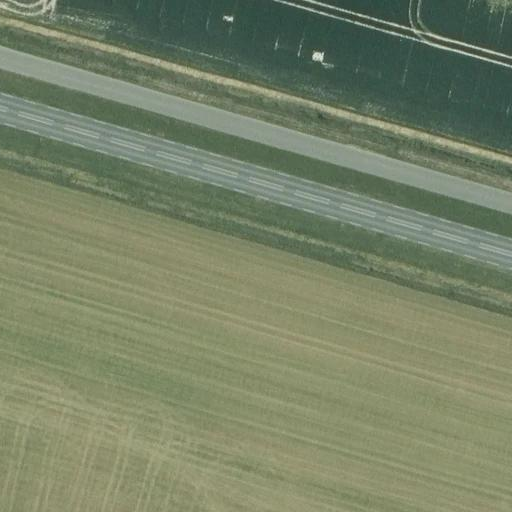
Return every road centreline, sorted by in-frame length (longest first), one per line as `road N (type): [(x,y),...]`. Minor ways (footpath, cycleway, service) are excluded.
road 1 (primary): [(511,255),(0,108)]
road 2 (unclassified): [(0,57),(511,203)]
